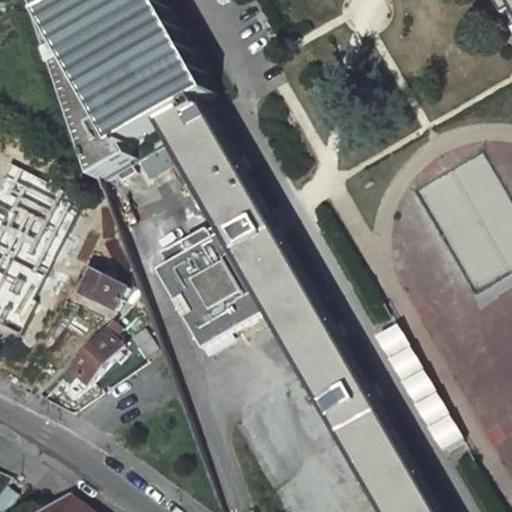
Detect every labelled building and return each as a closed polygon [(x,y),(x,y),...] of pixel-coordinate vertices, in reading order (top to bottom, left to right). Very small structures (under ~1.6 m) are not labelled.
[(36,0),(97,163),(105,184),(121,175),(137,166),(141,163),(165,149),(179,142),(170,126),(210,102),(221,96),(165,0),(36,0)] [(511,0),(499,0),(511,22),(511,0)] [(446,511),(210,102),(170,126),(179,142),(231,232),(276,311),(391,511),(446,511)] [(19,139),(0,133),(0,146),(13,150),(19,139)] [(175,166),(165,149),(141,163),(151,180),(175,166)] [(149,186),(137,166),(121,175),(132,195),(149,186)] [(276,311),(231,232),(162,272),(208,351),(276,311)] [(133,290),(95,270),(89,282),(83,293),(121,313),(133,290)] [(0,358),(39,379),(63,332),(70,319),(51,309),(45,322),(19,309),(2,341),(0,345),(0,358)] [(127,330),(119,323),(76,370),(94,387),(129,349),(123,344),(127,339),(122,335),(127,330)] [(446,450),(470,437),(406,325),(380,340),(396,368),(409,361),(429,397),(442,419),(432,425),(446,450)] [(165,353),(149,330),(136,338),(152,362),(165,353)] [(94,511),(75,498),(54,511),(94,511)] [(44,499),(24,511),(49,511),(51,511),(44,499)]
